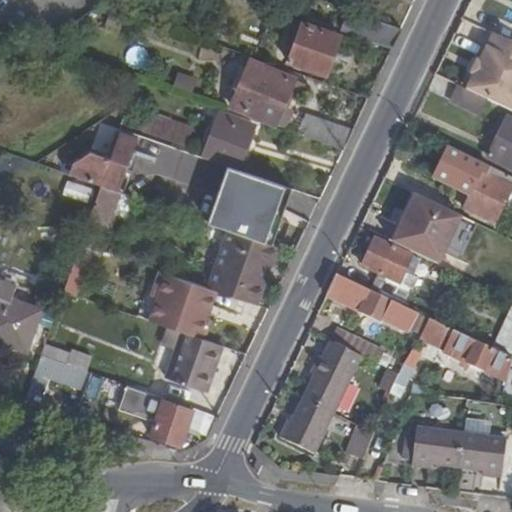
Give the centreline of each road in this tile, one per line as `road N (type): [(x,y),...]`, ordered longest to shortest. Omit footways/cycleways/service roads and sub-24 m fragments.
road 1 (residential): [(443,0),(216,483)]
road 2 (secondary): [(352,511),(216,483)]
road 3 (secondary): [(132,489),(95,487),(0,457)]
